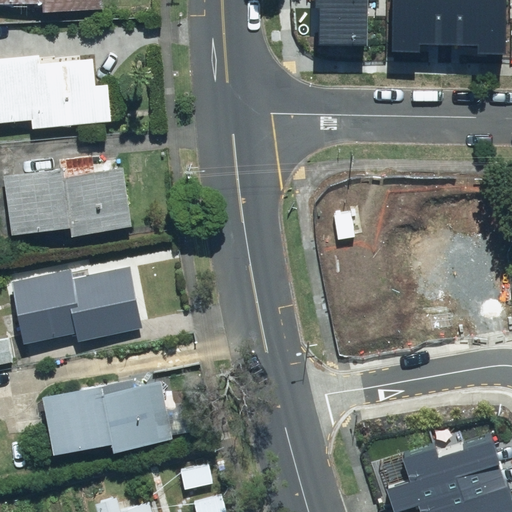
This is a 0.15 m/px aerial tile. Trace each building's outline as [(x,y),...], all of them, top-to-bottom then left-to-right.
[(0,0),(0,1),(44,1),(44,10),(103,9),(103,0),(0,0)] [(366,46),(367,0),(318,0),(317,45),(366,46)] [(506,0),(391,0),(389,51),(505,55),(506,0)] [(0,138),(0,139),(0,137),(0,120),(32,118),(33,127),(115,120),(111,80),(99,81),(97,58),(40,63),(39,52),(0,55),(0,138)] [(6,170),(16,236),(73,226),(74,236),(134,226),(124,167),(65,176),(63,161),(6,170)] [(470,316),(448,188),(361,204),(384,332),(470,316)] [(8,275),(21,340),(77,329),(79,339),(144,326),(132,264),(77,275),(75,262),(8,275)] [(11,334),(0,336),(0,361),(17,358),(11,334)] [(190,400),(169,405),(167,394),(175,392),(171,376),(159,379),(158,375),(106,387),(104,377),(40,392),(54,450),(112,437),(115,448),(172,435),(171,431),(196,425),(190,400)] [(418,489),(462,473),(458,462),(500,448),(492,425),(441,442),(437,431),(402,443),(411,467),(388,475),(396,496),(418,489)] [(398,508),(399,511),(460,511),(511,494),(511,483),(507,470),(465,484),(462,473),(418,489),(422,499),(398,508)] [(97,500),(100,511),(153,511),(145,485),(97,500)] [(511,511),(511,494),(460,511),(511,511)]
